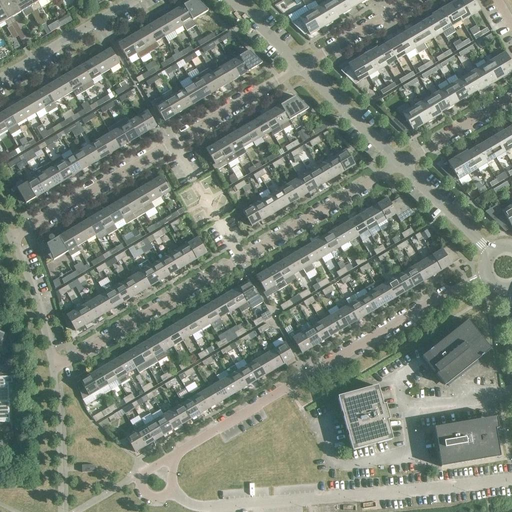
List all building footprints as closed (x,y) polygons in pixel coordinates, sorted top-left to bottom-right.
[(21,12),(13,0),(0,0),(0,6),(8,20),(9,19),(12,25),(15,23),(12,17),(21,12)] [(13,0),(21,12),(30,6),(34,12),(36,11),(33,5),(34,4),(31,0),(13,0)] [(31,0),(34,4),(33,5),(36,11),(41,8),(38,2),(40,0),(31,0)] [(192,0),(183,5),(187,12),(192,21),(208,11),(201,4),(196,0),(192,0)] [(346,12),(339,0),(328,0),(327,1),(337,17),(346,12)] [(356,6),(351,0),(339,0),(346,12),(356,6)] [(470,16),(460,0),(457,0),(451,4),(461,22),(470,16)] [(480,11),(473,0),(460,0),(470,16),(480,11)] [(337,17),(327,1),(318,7),(328,24),(338,18),(337,17)] [(461,22),(451,4),(441,9),(452,27),(461,22)] [(192,21),(187,12),(183,5),(174,11),(183,26),(192,21)] [(8,20),(0,6),(0,24),(4,22),(7,28),(11,25),(12,25),(9,19),(8,20)] [(328,24),(318,7),(309,12),(319,30),(328,24)] [(446,38),(455,32),(452,27),(441,9),(431,15),(432,17),(433,16),(442,33),(446,38)] [(183,26),(174,11),(165,17),(174,32),(183,26)] [(38,12),(32,16),(39,27),(41,26),(47,35),(51,33),(38,12)] [(319,30),(309,12),(291,23),(304,35),(308,33),(309,35),(319,30)] [(433,16),(432,17),(423,22),(433,38),(442,33),(433,16)] [(174,32),(165,17),(155,22),(164,37),(174,32)] [(164,37),(155,22),(146,28),(155,43),(164,37)] [(433,38),(423,22),(414,27),(424,44),(433,38)] [(427,49),(424,44),(414,27),(405,33),(418,54),(427,49)] [(158,47),(155,43),(146,28),(137,33),(148,52),(158,47)] [(236,39),(229,32),(226,34),(228,39),(230,42),(236,39)] [(148,52),(137,33),(128,39),(136,54),(139,58),(148,52)] [(213,33),(203,39),(206,43),(215,37),(213,33)] [(418,54),(405,33),(396,38),(405,55),(408,60),(418,54)] [(405,55),(396,38),(386,44),(396,60),(405,55)] [(136,54),(128,39),(122,42),(120,41),(119,43),(118,44),(127,59),(136,54)] [(386,44),(378,49),(377,49),(387,66),(396,60),(386,44)] [(377,48),(367,54),(377,71),(387,66),(377,49),(378,49),(377,48)] [(106,51),(101,55),(110,70),(119,64),(110,49),(109,50),(107,49),(106,51)] [(249,51),(239,57),(243,64),(248,72),(262,64),(255,57),(249,51)] [(511,72),(511,64),(505,53),(495,58),(506,76),(511,72)] [(377,71),(367,54),(358,59),(368,77),(377,71)] [(110,70),(101,55),(91,60),(100,75),(110,70)] [(248,72),(243,64),(239,57),(230,62),(239,78),(248,72)] [(506,76),(495,58),(486,64),(497,82),(506,76)] [(368,77),(358,59),(348,65),(349,66),(340,71),(355,85),(368,77)] [(100,75),(91,60),(82,66),(91,81),(100,75)] [(239,78),(230,62),(220,68),(229,83),(239,78)] [(497,82),(486,64),(477,69),(487,87),(497,82)] [(94,86),(91,81),(82,66),(73,71),(85,91),(94,86)] [(229,83),(220,68),(211,73),(220,89),(229,83)] [(487,87),(477,69),(467,75),(477,91),(477,92),(477,93),(487,87)] [(85,91),(73,71),(63,77),(72,92),(75,97),(85,91)] [(220,89),(211,73),(202,79),(211,94),(220,89)] [(477,91),(467,75),(458,80),(468,97),(477,92),(477,91)] [(72,92),(63,77),(54,82),(63,97),(72,92)] [(211,94),(202,79),(193,84),(201,100),(211,94)] [(468,97),(458,80),(449,86),(459,102),(468,97)] [(63,97),(54,82),(45,88),(54,103),(63,97)] [(201,100),(193,84),(183,90),(192,105),(201,100)] [(459,102),(449,86),(440,91),(449,108),(459,102)] [(54,103),(45,88),(36,93),(45,108),(48,113),(57,108),(54,103)] [(171,90),(162,96),(174,116),(183,111),(174,95),(171,90)] [(192,105),(183,90),(174,95),(183,111),(192,105)] [(449,108),(440,91),(430,97),(440,113),(441,113),(449,108)] [(45,108),(36,93),(26,99),(35,114),(45,108)] [(174,116),(162,96),(150,103),(153,108),(155,107),(164,122),(165,121),(167,121),(168,119),(174,116)] [(295,97),(280,106),(284,112),(292,125),(295,130),(302,126),(296,117),(308,109),(301,102),(295,97)] [(440,113),(430,97),(421,102),(431,120),(441,114),(441,113),(440,113)] [(35,114),(26,99),(17,104),(26,119),(35,114)] [(431,120),(421,102),(412,108),(422,126),(431,120)] [(26,119),(17,104),(8,110),(17,125),(26,119)] [(292,125),(284,112),(280,106),(271,111),(280,126),(282,131),(292,125)] [(422,126),(412,108),(391,120),(405,134),(412,130),(413,131),(422,126)] [(17,125),(8,110),(0,114),(0,117),(7,130),(17,125)] [(147,111),(138,117),(147,132),(152,129),(154,129),(155,127),(156,126),(147,111)] [(280,126),(271,111),(262,117),(271,132),(280,126)] [(147,132),(138,117),(128,122),(137,138),(147,132)] [(271,132),(262,117),(252,122),(261,137),(271,132)] [(137,138),(128,122),(119,128),(128,143),(137,138)] [(261,137),(252,122),(243,128),(252,143),(261,137)] [(327,128),(323,124),(312,131),(314,136),(327,128)] [(128,143),(119,128),(110,133),(119,149),(128,143)] [(252,143),(243,128),(234,133),(243,148),(252,143)] [(304,129),(298,133),(303,141),(309,137),(304,129)] [(331,136),(328,131),(323,134),(326,139),(331,136)] [(511,148),(511,143),(505,131),(495,136),(505,153),(511,148)] [(119,149),(110,133),(100,139),(109,154),(119,149)] [(243,148),(234,133),(224,139),(233,154),(243,148)] [(505,153),(495,136),(486,142),(496,158),(505,153)] [(109,154),(100,139),(91,144),(100,160),(109,154)] [(233,154),(224,139),(215,144),(224,159),(233,154)] [(496,158),(486,142),(477,147),(486,164),(496,158)] [(100,160),(91,144),(82,150),(91,165),(100,160)] [(228,165),(224,159),(215,144),(210,147),(207,147),(207,149),(206,150),(215,165),(213,166),(216,172),(228,165)] [(477,147),(468,152),(467,153),(477,169),(486,164),(477,147)] [(344,151),(336,156),(345,171),(355,166),(350,157),(354,154),(348,149),(345,150),(344,151)] [(91,165),(82,150),(73,155),(82,171),(91,165)] [(467,151),(457,157),(468,175),(477,169),(467,153),(468,152),(467,151)] [(82,171),(73,155),(63,161),(72,176),(82,171)] [(345,171),(336,156),(326,162),(336,177),(345,171)] [(51,162),(54,167),(63,182),(72,176),(63,161),(61,157),(51,162)] [(468,175),(457,157),(448,163),(448,164),(440,169),(455,183),(468,175)] [(336,177),(326,162),(317,167),(326,182),(336,177)] [(32,172),(35,178),(44,193),(54,187),(45,172),(42,167),(32,172)] [(63,182),(54,167),(45,172),(54,187),(63,182)] [(326,182),(317,167),(308,173),(317,188),(326,182)] [(317,188),(308,173),(299,178),(308,193),(317,188)] [(157,179),(151,182),(160,197),(170,192),(161,176),(159,177),(157,177),(157,179)] [(44,193),(35,178),(26,183),(35,198),(44,193)] [(308,193),(299,178),(289,184),(298,199),(308,193)] [(160,197),(151,182),(142,188),(151,203),(160,197)] [(35,198),(26,183),(17,189),(17,190),(12,193),(20,206),(25,202),(26,204),(35,198)] [(298,199),(289,184),(280,189),(289,205),(298,199)] [(154,208),(151,203),(142,188),(133,193),(145,213),(154,208)] [(289,205),(280,189),(270,195),(280,210),(289,205)] [(145,213),(133,193),(123,199),(135,219),(145,213)] [(280,210),(270,195),(261,200),(270,216),(280,210)] [(399,198),(390,204),(396,214),(395,214),(400,222),(415,213),(399,198)] [(135,219),(123,199),(114,204),(123,219),(126,224),(135,219)] [(387,199),(377,204),(386,220),(392,217),(396,224),(400,222),(395,214),(396,214),(390,204),(387,199)] [(270,216),(261,200),(252,206),(261,221),(270,216)] [(123,219),(114,204),(105,210),(114,225),(123,219)] [(386,220),(377,204),(368,210),(377,225),(386,220)] [(496,205),(485,212),(505,232),(511,228),(502,211),(496,205)] [(261,221),(252,206),(243,211),(242,211),(251,227),(261,221)] [(511,206),(502,211),(511,228),(511,206)] [(114,225),(105,210),(95,215),(104,230),(114,225)] [(377,225),(368,210),(358,215),(368,231),(377,225)] [(104,230),(95,215),(86,221),(95,236),(104,230)] [(368,231),(358,215),(349,221),(358,236),(368,231)] [(95,236),(86,221),(77,226),(86,241),(95,236)] [(358,236),(349,221),(340,226),(349,242),(358,236)] [(86,241),(77,226),(68,232),(77,247),(86,241)] [(349,242),(340,226),(331,232),(340,247),(349,242)] [(427,230),(420,234),(424,241),(431,237),(427,230)] [(77,247),(68,232),(58,237),(67,252),(77,247)] [(340,247),(331,232),(321,238),(330,253),(340,247)] [(54,237),(51,235),(48,237),(48,240),(51,242),(46,244),(50,254),(47,256),(51,261),(53,260),(53,261),(67,252),(58,237),(54,240),(54,237)] [(122,239),(127,247),(130,245),(128,240),(126,241),(124,238),(122,239)] [(196,239),(188,244),(197,259),(206,254),(197,238),(196,239)] [(330,253),(321,238),(312,243),(321,259),(330,253)] [(321,259),(312,243),(303,249),(312,264),(321,259)] [(197,259),(188,244),(178,249),(187,265),(197,259)] [(461,259),(448,246),(442,250),(441,250),(441,251),(432,256),(442,271),(451,265),(461,259)] [(187,265),(178,249),(169,255),(178,270),(187,265)] [(315,269),(312,264),(303,249),(293,254),(302,270),(305,275),(315,269)] [(302,270),(293,254),(284,260),(293,275),(302,270)] [(178,270),(169,255),(160,260),(169,276),(178,270)] [(442,271),(432,256),(423,261),(432,277),(442,271)] [(169,276),(160,260),(150,266),(160,281),(169,276)] [(296,280),(293,275),(284,260),(275,265),(287,286),(296,280)] [(432,277),(423,261),(414,267),(423,282),(432,277)] [(275,265),(265,271),(278,291),(287,286),(275,265)] [(160,281),(150,266),(141,271),(150,287),(160,281)] [(423,282),(414,267),(405,272),(414,288),(423,282)] [(150,287),(141,271),(132,277),(141,292),(150,287)] [(265,271),(256,276),(265,292),(263,293),(266,298),(278,291),(265,271)] [(414,288),(405,272),(395,278),(404,293),(414,288)] [(141,292),(132,277),(122,283),(131,298),(141,292)] [(57,278),(52,282),(54,288),(60,285),(57,278)] [(404,293),(395,278),(386,283),(395,299),(404,293)] [(248,281),(238,287),(247,302),(256,297),(257,297),(248,281)] [(101,288),(104,294),(113,309),(122,304),(113,288),(110,283),(101,288)] [(131,298),(122,283),(113,288),(122,304),(131,298)] [(395,299),(386,283),(377,289),(386,304),(395,299)] [(364,289),(367,294),(377,310),(386,304),(377,289),(374,284),(364,289)] [(250,307),(247,302),(238,287),(229,292),(238,308),(241,313),(250,307)] [(66,293),(63,288),(58,291),(61,296),(66,293)] [(238,308),(229,292),(220,298),(229,313),(238,308)] [(113,309),(104,294),(94,299),(104,315),(113,309)] [(377,310),(367,294),(358,300),(367,315),(377,310)] [(345,300),(349,305),(358,321),(367,315),(358,300),(355,295),(345,300)] [(229,313),(220,298),(210,303),(219,319),(229,313)] [(104,315),(94,299),(85,305),(94,320),(104,315)] [(219,319),(210,303),(201,309),(210,324),(219,319)] [(94,320),(85,305),(76,310),(85,326),(94,320)] [(358,321),(349,305),(339,311),(348,326),(358,321)] [(210,324),(201,309),(192,314),(201,330),(210,324)] [(85,326),(76,310),(67,315),(66,316),(63,318),(66,326),(70,323),(75,331),(85,326)] [(348,326),(339,311),(330,316),(339,332),(348,326)] [(201,330),(192,314),(182,320),(192,335),(201,330)] [(339,332),(330,316),(321,322),(330,337),(339,332)] [(192,335),(182,320),(173,325),(182,341),(192,335)] [(442,341),(439,344),(422,357),(434,372),(436,371),(448,386),(449,386),(447,384),(477,361),(478,362),(477,360),(481,357),(490,350),(467,321),(442,341)] [(330,337),(321,322),(311,327),(321,343),(330,337)] [(182,341),(173,325),(164,331),(173,346),(182,341)] [(321,343),(311,327),(302,333),(311,348),(321,343)] [(293,331),(288,334),(291,340),(293,339),(302,354),(311,348),(302,333),(300,329),(294,333),(293,331)] [(173,346),(164,331),(154,337),(163,352),(173,346)] [(166,357),(163,352),(154,337),(145,342),(157,363),(166,357)] [(157,363),(145,342),(136,348),(148,368),(157,363)] [(284,344),(275,349),(284,364),(294,359),(285,343),(284,344)] [(263,349),(266,355),(275,370),(284,364),(275,349),(272,344),(263,349)] [(148,368),(136,348),(126,353),(136,368),(139,374),(148,368)] [(136,368),(126,353),(117,359),(126,374),(136,368)] [(275,370),(266,355),(256,360),(266,375),(275,370)] [(129,379),(126,374),(117,359),(108,364),(117,380),(120,385),(129,379)] [(266,375),(256,360),(247,366),(256,381),(266,375)] [(117,380),(108,364),(99,370),(108,385),(117,380)] [(225,371),(229,377),(238,392),(247,386),(238,371),(235,366),(225,371)] [(256,381),(247,366),(238,371),(247,386),(256,381)] [(108,385),(99,370),(89,375),(98,391),(108,385)] [(159,377),(162,382),(167,379),(164,374),(159,377)] [(102,396),(98,391),(89,375),(80,381),(85,389),(80,392),(82,400),(86,406),(102,396)] [(0,420),(10,420),(8,383),(12,383),(12,376),(0,376),(0,420)] [(238,392),(229,377),(219,382),(228,397),(238,392)] [(145,385),(146,385),(149,390),(154,387),(151,382),(145,385)] [(228,397),(219,382),(210,388),(219,403),(228,397)] [(382,406),(377,387),(338,398),(353,450),(391,439),(386,420),(391,419),(387,405),(382,406)] [(197,388),(188,394),(200,414),(210,409),(201,393),(197,388)] [(219,403),(210,388),(201,393),(210,409),(219,403)] [(200,414),(188,394),(179,399),(182,404),(191,420),(200,414)] [(191,420),(182,404),(173,410),(182,425),(191,420)] [(182,425),(173,410),(163,415),(172,431),(182,425)] [(117,419),(114,414),(108,418),(111,423),(117,419)] [(172,431),(163,415),(154,421),(163,436),(172,431)] [(496,417),(487,419),(434,428),(441,467),(500,457),(495,429),(498,429),(496,417)] [(163,436),(154,421),(145,426),(154,442),(163,436)] [(154,442),(145,426),(135,432),(145,447),(154,442)] [(145,447),(135,432),(127,437),(126,437),(126,438),(118,442),(125,447),(130,444),(135,453),(145,447)]
